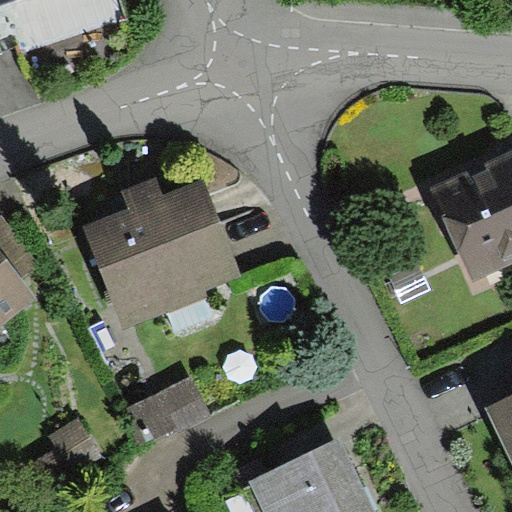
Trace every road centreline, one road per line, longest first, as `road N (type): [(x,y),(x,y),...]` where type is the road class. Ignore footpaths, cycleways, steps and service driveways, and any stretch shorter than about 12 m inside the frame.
road 1 (residential): [(458,511),(246,69)]
road 2 (residential): [(511,68),(340,57),(246,69)]
road 3 (residential): [(246,69),(0,148)]
